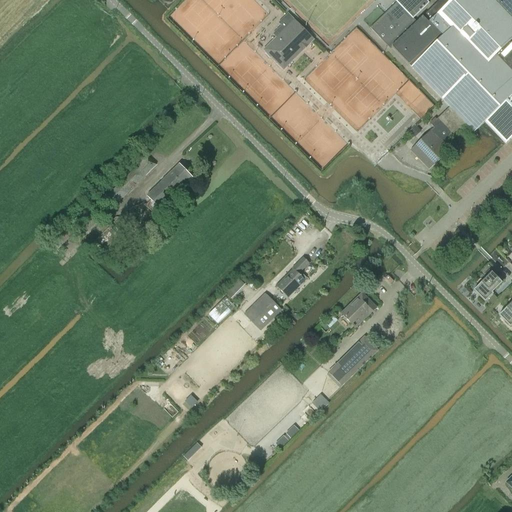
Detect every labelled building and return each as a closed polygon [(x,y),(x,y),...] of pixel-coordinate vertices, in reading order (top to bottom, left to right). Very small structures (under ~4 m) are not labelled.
[(392,48),(417,23),(413,19),(429,4),(425,0),(396,0),(395,1),(397,3),(370,29),(390,50),(392,48)] [(511,0),(441,0),(417,23),(392,48),(450,108),(436,120),(453,138),(466,125),(474,133),(485,123),(511,96),(511,0)] [(313,39),(295,22),(287,14),(278,23),(280,26),(272,34),(277,40),(266,51),(284,68),(313,39)] [(511,96),(485,123),(487,126),(506,144),(511,138),(511,96)] [(445,146),(453,138),(436,120),(431,125),(434,128),(411,151),(429,170),(449,151),(445,146)] [(134,160),(139,165),(106,197),(115,206),(157,165),(143,151),(134,160)] [(181,190),(193,179),(179,165),(147,196),(161,210),(181,190)] [(102,204),(78,228),(85,235),(109,212),(102,204)] [(78,231),(70,222),(50,242),(58,250),(78,231)] [(299,275),(304,268),(309,264),(304,258),(293,269),(294,270),(277,287),(288,298),(305,281),(299,275)] [(485,279),(473,291),(485,303),(487,300),(491,304),(497,298),(493,295),(492,293),(504,281),(499,276),(497,278),(490,271),(484,277),(485,279)] [(246,287),(245,285),(249,281),(243,275),(239,280),(238,278),(224,293),(233,301),(246,287)] [(280,309),(266,294),(244,315),(259,330),(280,309)] [(376,307),(362,294),(342,314),(355,326),(368,313),(369,314),(376,307)] [(235,307),(226,298),(208,315),(218,324),(235,307)] [(499,316),(510,328),(511,325),(511,299),(509,302),(510,304),(499,316)] [(358,341),(337,362),(328,371),(341,384),(378,348),(364,335),(358,341)] [(311,404),(320,413),(334,399),(325,390),(311,404)]
